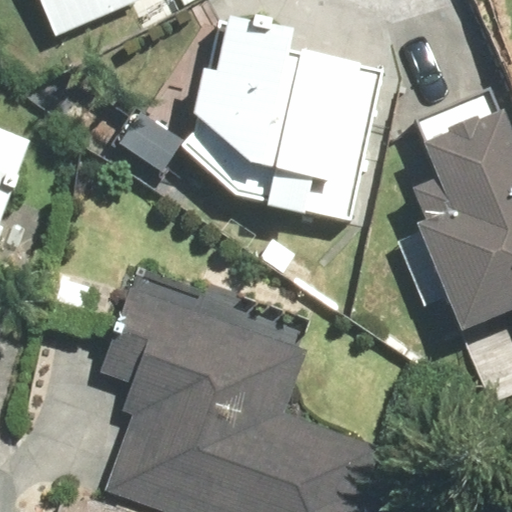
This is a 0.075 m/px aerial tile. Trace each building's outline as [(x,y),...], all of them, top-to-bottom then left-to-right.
[(26,0),(49,46),(137,10),(132,0),(26,0)] [(286,38),(206,26),(197,80),(184,78),(172,157),(253,222),(343,236),(367,87),(280,74),(286,38)] [(511,165),(493,123),(474,131),(463,105),(405,130),(416,154),(409,157),(424,190),(399,201),(413,233),(397,240),(447,350),(511,321),(511,165)] [(0,197),(9,200),(16,182),(6,178),(16,149),(0,143),(0,197)] [(301,354),(123,292),(93,378),(121,388),(112,415),(126,420),(101,493),(154,511),(360,511),(382,450),(280,415),(301,354)]
